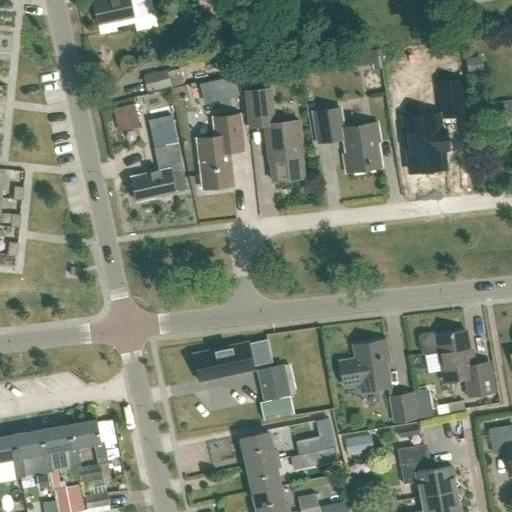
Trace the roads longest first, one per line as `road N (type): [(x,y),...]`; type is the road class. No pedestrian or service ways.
road 1 (residential): [(245,314),(237,228),(511,197)]
road 2 (unclassified): [(125,327),(54,0)]
road 3 (unclassified): [(245,314),(511,284)]
road 4 (residential): [(0,411),(138,385)]
road 5 (unclassified): [(167,511),(138,385)]
road 6 (unclassified): [(0,346),(125,327)]
road 7 (unclassified): [(125,327),(245,314)]
